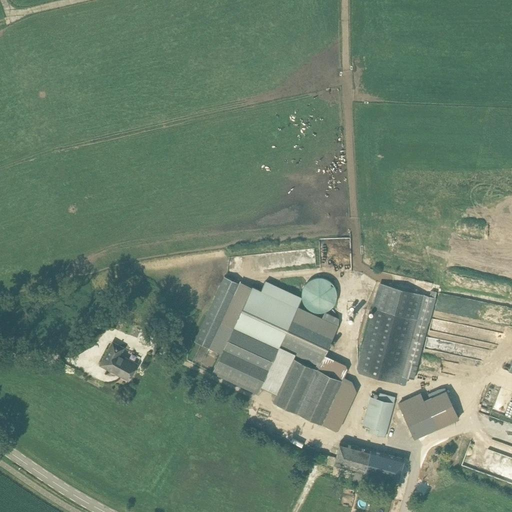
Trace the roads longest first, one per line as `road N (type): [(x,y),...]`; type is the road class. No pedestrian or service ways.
road 1 (track): [(418,456),(354,432),(367,392),(344,358),(358,276),(343,0)]
road 2 (tertiary): [(105,511),(0,440)]
